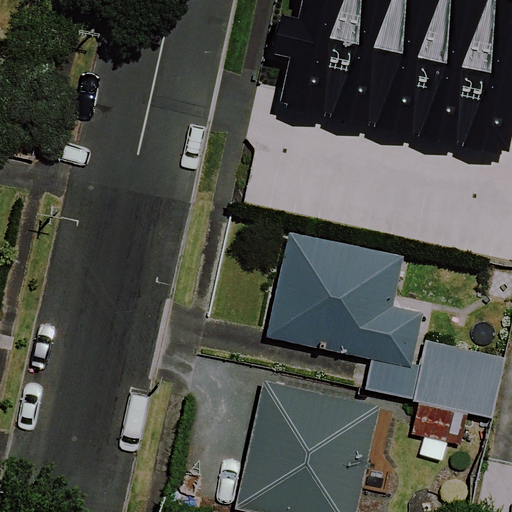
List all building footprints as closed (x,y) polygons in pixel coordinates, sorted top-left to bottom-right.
[(421,0),(345,0),(322,126),(395,140),(421,0)] [(511,1),(505,0),(463,0),(438,111),(511,128),(511,1)] [(401,258),(296,234),(272,337),(375,361),(368,389),(432,404),(425,436),(458,444),(466,411),(497,418),(510,360),(419,339),(424,316),(390,308),(401,258)] [(511,268),(491,265),(484,302),(511,306),(511,268)] [(401,413),(267,384),(240,510),(250,511),(360,511),(368,477),(386,481),(401,413)]
